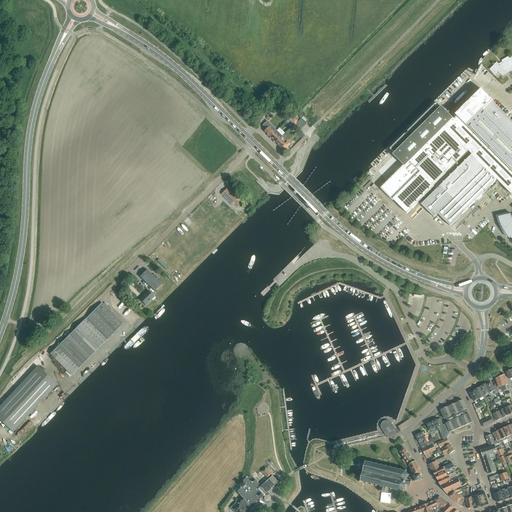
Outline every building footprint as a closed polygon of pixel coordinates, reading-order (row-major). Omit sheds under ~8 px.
[(496,62),(489,69),(494,74),(497,71),(503,76),(505,74),(508,72),(511,76),(511,75),(511,71),(511,72),(511,70),(511,69),(511,59),(511,57),(498,64),(496,62)] [(404,165),(381,188),(407,214),(434,186),(437,189),(421,205),(434,217),(437,214),(450,226),(497,180),(511,195),(511,193),(511,121),(492,101),(481,89),(455,115),(457,116),(454,119),(446,112),(441,107),(439,108),(435,105),(391,149),(395,152),(394,153),(393,155),(399,161),(404,165)] [(294,117),(291,115),(288,118),(294,124),(299,119),(296,115),(294,117)] [(302,128),(306,123),(300,118),(299,120),(296,123),(302,128)] [(269,137),(276,130),(267,121),(262,125),(266,129),(264,131),(269,137)] [(280,134),(283,131),(278,125),(275,128),(280,134)] [(282,136),(281,135),(276,130),(269,137),(275,142),(279,138),(280,139),(282,136)] [(284,144),(280,139),(279,138),(275,142),(281,148),(283,151),(290,144),(287,141),(284,144)] [(239,207),(242,204),(226,189),(221,194),(232,204),(234,202),(239,207)] [(511,214),(500,218),(501,221),(502,226),(505,230),(507,234),(510,238),(511,239),(511,214)] [(154,275),(153,275),(152,275),(147,270),(139,277),(154,291),(161,284),(158,281),(158,279),(157,279),(156,279),(154,277),(154,275)] [(145,305),(153,296),(148,290),(139,299),(145,305)] [(107,339),(123,324),(105,307),(107,305),(104,303),(103,304),(102,303),(86,318),(107,339)] [(107,339),(86,318),(83,322),(83,321),(71,333),(92,354),(107,339)] [(85,361),(92,354),(71,333),(64,340),(85,361)] [(78,368),(85,361),(64,340),(57,347),(78,368)] [(71,376),(78,368),(57,347),(50,354),(71,376)] [(37,412),(34,409),(57,384),(37,366),(0,405),(0,420),(12,432),(30,413),(31,415),(30,417),(31,418),(37,412)] [(494,379),(496,384),(499,393),(504,391),(499,376),(494,379)] [(490,381),(485,384),(490,393),(493,391),(495,394),(499,392),(499,393),(496,384),(492,385),(490,381)] [(489,397),(490,400),(493,399),(490,393),(488,389),(485,384),(480,387),(484,396),(488,394),(489,397)] [(480,387),(474,390),(479,398),(482,397),(484,399),(483,400),(485,403),(487,402),(484,396),(480,387)] [(474,401),(479,398),(474,390),(469,392),(474,401)] [(445,423),(449,432),(454,430),(455,431),(456,431),(457,430),(457,429),(461,427),(462,428),(463,428),(464,427),(464,426),(464,425),(469,423),(469,424),(470,424),(471,424),(472,423),(471,422),(472,422),(468,413),(466,414),(464,410),(466,409),(462,400),(457,402),(456,401),(455,401),(455,402),(455,403),(450,405),(449,404),(448,404),(448,405),(447,405),(447,406),(443,408),(442,408),(441,407),(441,408),(440,408),(440,409),(439,410),(443,419),(445,418),(447,422),(445,423)] [(497,406),(498,408),(502,418),(508,415),(505,408),(501,410),(500,407),(499,407),(498,405),(497,406)] [(496,421),(502,418),(498,408),(496,409),(497,412),(493,414),(496,421)] [(449,432),(445,423),(443,425),(440,418),(436,420),(436,419),(426,424),(429,431),(439,426),(441,431),(440,432),(443,439),(446,438),(449,432)] [(487,418),(486,419),(480,421),(483,427),(489,424),(487,418)] [(381,429),(382,431),(392,424),(391,423),(390,422),(389,421),(388,421),(387,420),(386,420),(385,420),(384,421),(383,421),(382,422),(381,423),(381,424),(380,424),(380,425),(380,426),(380,427),(381,428),(381,429)] [(392,424),(382,431),(385,435),(394,429),(392,424)] [(507,439),(511,437),(510,435),(506,426),(502,428),(507,439)] [(503,441),(507,439),(502,428),(497,430),(502,441),(503,441)] [(394,429),(385,435),(388,440),(398,433),(394,429)] [(496,444),(502,441),(497,430),(492,433),(496,440),(494,441),(496,444)] [(422,449),(428,446),(434,444),(431,439),(428,440),(429,442),(426,443),(427,442),(422,432),(415,435),(422,449)] [(485,436),(489,447),(495,445),(491,434),(485,436)] [(449,443),(447,438),(438,442),(439,447),(449,443)] [(435,450),(433,444),(422,449),(426,457),(429,456),(429,453),(435,450)] [(454,450),(449,444),(444,447),(445,448),(441,449),(443,454),(448,452),(449,454),(454,450)] [(480,450),(483,458),(491,455),(490,454),(497,452),(495,445),(489,447),(480,450)] [(400,457),(402,460),(407,467),(409,465),(410,468),(408,469),(409,471),(411,470),(413,475),(413,476),(420,474),(420,475),(421,475),(422,474),(415,461),(414,462),(405,448),(402,448),(400,449),(400,452),(401,455),(400,456),(400,457)] [(483,458),(485,466),(493,463),(491,455),(483,458)] [(363,468),(360,480),(359,481),(359,482),(361,481),(366,482),(365,484),(366,484),(366,482),(371,483),(370,485),(371,485),(372,484),(375,485),(375,486),(376,486),(376,485),(380,486),(380,487),(380,490),(379,491),(380,491),(384,492),(385,493),(385,492),(386,489),(386,487),(390,488),(390,490),(391,490),(391,489),(395,490),(395,491),(396,491),(396,490),(400,491),(401,492),(401,491),(404,489),(405,490),(406,489),(404,488),(405,485),(407,485),(407,484),(410,485),(410,486),(411,486),(410,485),(411,480),(412,480),(412,479),(411,480),(409,480),(407,479),(408,475),(409,475),(409,474),(408,475),(406,471),(407,470),(406,470),(405,471),(401,470),(401,469),(401,468),(400,470),(396,469),(396,467),(395,468),(391,467),(391,466),(390,467),(386,466),(386,465),(385,466),(381,465),(381,464),(381,465),(376,464),(377,462),(376,462),(375,463),(371,462),(372,461),(371,461),(371,462),(366,461),(365,460),(364,460),(365,462),(363,462),(363,463),(360,463),(360,462),(359,462),(360,463),(359,467),(358,467),(358,468),(359,468),(359,467),(363,468)] [(428,464),(432,472),(439,469),(436,461),(428,464)] [(432,472),(437,480),(448,475),(452,474),(455,472),(453,467),(454,467),(452,463),(439,469),(432,472)] [(496,471),(493,463),(485,466),(488,474),(496,471)] [(273,483),(274,485),(277,482),(265,468),(261,471),(267,477),(272,483),(273,483)] [(502,481),(508,479),(506,471),(499,474),(489,477),(490,481),(495,479),(496,479),(501,477),(502,481)] [(437,480),(440,486),(455,479),(456,478),(453,473),(455,472),(452,474),(448,475),(437,480)] [(241,488),(236,491),(243,498),(250,506),(266,492),(260,486),(259,487),(257,485),(259,484),(254,479),(251,482),(246,477),(242,481),(243,482),(239,486),(241,488)] [(272,483),(267,477),(264,479),(263,480),(264,482),(265,483),(265,482),(270,488),(274,485),(273,483),(272,483)] [(461,486),(457,478),(456,478),(455,479),(440,486),(447,494),(454,491),(455,491),(454,489),(461,486),(462,488),(467,485),(466,483),(461,486)] [(264,482),(260,486),(266,492),(270,488),(265,482),(265,483),(264,482)] [(471,494),(471,495),(472,496),(474,509),(484,506),(484,505),(489,504),(485,492),(480,484),(472,488),(471,494)] [(504,500),(510,498),(506,487),(501,489),(504,500)] [(454,491),(447,494),(449,497),(457,503),(460,505),(464,499),(461,497),(458,495),(464,493),(462,488),(455,491),(454,491)] [(497,502),(504,500),(501,489),(494,491),(497,502)] [(432,508),(434,511),(439,511),(448,503),(439,496),(434,500),(430,502),(432,508)] [(467,508),(474,509),(472,496),(465,498),(467,508)] [(250,506),(243,498),(237,503),(239,504),(233,510),(235,511),(244,511),(245,511),(250,506)] [(431,511),(430,509),(432,508),(430,502),(422,506),(423,511),(431,511)] [(449,511),(454,508),(448,503),(439,511),(449,511)]
